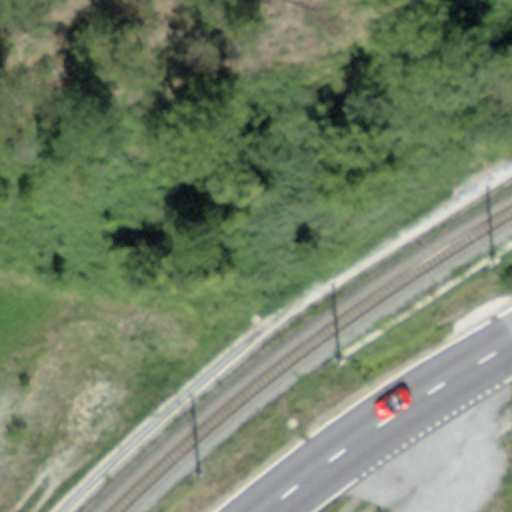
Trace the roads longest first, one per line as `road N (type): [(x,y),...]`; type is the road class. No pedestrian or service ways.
road 1 (primary): [(263,511),(432,386),(511,341)]
road 2 (track): [(15,511),(54,465),(120,343)]
